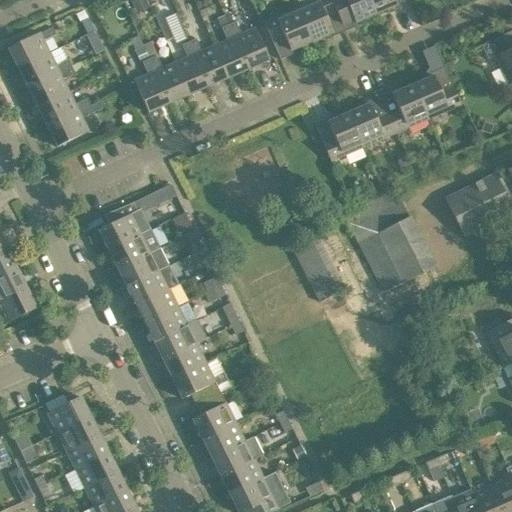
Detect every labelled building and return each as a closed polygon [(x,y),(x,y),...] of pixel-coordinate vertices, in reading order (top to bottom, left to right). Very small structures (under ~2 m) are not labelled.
[(144,0),(131,0),(137,10),(147,5),(144,0)] [(330,0),(315,0),(296,9),(311,43),(331,34),(332,38),(345,32),(330,0)] [(368,0),(330,0),(345,32),(357,27),(355,23),(375,15),(368,0)] [(407,0),(368,0),(375,15),(395,6),(397,10),(410,4),(407,0)] [(391,13),(399,32),(417,24),(409,5),(391,13)] [(296,9),(276,17),(263,23),(280,61),(293,55),(291,51),(311,43),(296,9)] [(86,20),(83,14),(82,12),(75,15),(79,24),(86,20)] [(254,29),(240,35),(231,13),(224,16),(224,17),(228,25),(247,70),(268,61),(254,29)] [(176,14),(164,19),(175,44),(187,39),(176,14)] [(224,17),(217,20),(221,28),(228,25),(224,17)] [(221,28),(226,41),(214,47),(228,79),(247,70),(228,25),(221,28)] [(51,28),(39,34),(7,49),(17,69),(49,54),(43,41),(55,35),(51,28)] [(87,35),(86,36),(95,55),(104,50),(94,31),(87,35)] [(511,38),(509,33),(511,31),(481,46),(488,60),(495,57),(509,85),(511,83),(511,38)] [(138,36),(130,40),(135,52),(143,48),(142,46),(138,36)] [(228,79),(214,47),(201,52),(195,39),(188,42),(208,87),(228,79)] [(208,87),(188,42),(181,46),(187,58),(174,64),(188,96),(208,87)] [(143,48),(135,52),(140,63),(141,63),(149,60),(143,48)] [(49,54),(17,69),(27,89),(71,67),(67,60),(55,66),(49,54)] [(188,96),(174,64),(161,69),(156,57),(149,60),(168,105),(188,96)] [(141,63),(147,75),(133,81),(147,114),(168,105),(149,60),(141,63)] [(80,63),(71,67),(27,89),(36,108),(68,93),(62,80),(83,70),(80,63)] [(432,77),(412,86),(427,120),(460,105),(443,68),(431,74),(432,77)] [(427,120),(412,86),(393,94),(391,91),(379,96),(395,134),(427,120)] [(68,93),(36,108),(46,128),(90,106),(86,99),(74,105),(68,93)] [(368,105),(348,114),(363,148),(395,134),(379,96),(366,101),(368,105)] [(90,106),(46,128),(56,148),(88,132),(81,119),(104,108),(100,101),(90,106)] [(348,114),(328,122),(327,119),(314,124),(330,162),(363,148),(348,114)] [(484,122),(481,131),(489,134),(493,126),(484,122)] [(267,145),(242,158),(247,168),(236,174),(251,204),(287,186),(267,145)] [(511,174),(498,181),(494,174),(444,199),(463,237),(511,212),(511,169),(509,171),(511,174)] [(160,190),(153,193),(159,205),(176,196),(174,190),(171,185),(160,190)] [(103,216),(108,226),(98,231),(108,251),(141,235),(131,215),(136,212),(132,203),(103,216)] [(184,214),(176,217),(181,226),(188,223),(184,214)] [(434,268),(408,217),(358,243),(384,293),(434,268)] [(150,230),(141,235),(108,251),(117,269),(150,253),(159,248),(150,230)] [(321,295),(344,283),(318,234),(295,246),(321,295)] [(194,254),(202,250),(197,241),(190,244),(194,254)] [(150,253),(117,269),(126,288),(159,271),(168,267),(159,248),(150,253)] [(206,259),(202,250),(194,254),(199,262),(206,259)] [(7,252),(0,255),(0,278),(17,270),(7,252)] [(168,267),(159,271),(126,288),(135,306),(168,289),(177,285),(168,267)] [(17,270),(0,278),(0,301),(26,289),(17,270)] [(213,290),(220,286),(215,277),(208,281),(213,290)] [(213,290),(213,292),(204,296),(208,303),(224,295),(220,286),(213,290)] [(36,309),(26,289),(0,301),(0,320),(2,325),(36,309)] [(177,308),(168,289),(135,306),(144,324),(177,308)] [(186,326),(177,308),(144,324),(153,343),(186,326)] [(238,323),(233,314),(226,317),(231,327),(238,323)] [(511,327),(509,322),(511,320),(511,319),(485,332),(502,366),(510,362),(510,363),(511,361),(511,327)] [(186,326),(153,343),(162,361),(195,344),(204,340),(195,321),(186,326)] [(243,332),(238,323),(231,327),(235,336),(243,332)] [(195,344),(162,361),(171,379),(204,363),(195,344)] [(204,363),(171,379),(181,399),(189,395),(195,406),(220,393),(204,363)] [(228,389),(220,393),(195,406),(200,416),(192,420),(202,440),(244,419),(228,389)] [(56,434),(90,418),(80,398),(46,414),(56,434)] [(279,424),(287,421),(282,411),(275,415),(279,424)] [(99,436),(90,418),(56,434),(66,452),(99,436)] [(291,430),(287,421),(279,424),(284,433),(291,430)] [(235,424),(202,440),(211,459),(244,442),(235,424)] [(99,436),(66,452),(75,471),(108,454),(99,436)] [(481,439),(472,443),(475,451),(485,447),(481,439)] [(0,466),(9,462),(0,440),(0,466)] [(244,442),(211,459),(220,477),(253,460),(244,442)] [(475,451),(472,443),(462,447),(466,455),(475,451)] [(30,447),(20,452),(25,463),(36,457),(30,447)] [(305,457),(300,448),(293,451),(297,461),(305,457)] [(108,454),(75,471),(84,489),(117,472),(108,454)] [(434,459),(438,467),(448,463),(444,455),(434,459)] [(438,467),(434,459),(425,463),(428,471),(438,467)] [(262,479),(253,460),(220,477),(229,495),(262,479)] [(407,471),(397,475),(401,484),(410,479),(407,471)] [(117,472),(84,489),(93,507),(126,491),(117,472)] [(274,473),(262,479),(229,495),(237,511),(245,511),(247,511),(272,511),(289,503),(274,473)] [(401,484),(397,475),(387,479),(391,488),(401,484)] [(38,489),(45,485),(41,476),(33,480),(38,489)] [(511,511),(511,484),(510,478),(491,487),(501,511),(511,511)] [(322,491),(317,482),(310,486),(314,495),(322,491)] [(50,494),(45,485),(38,489),(42,498),(50,494)] [(27,486),(17,491),(22,502),(32,498),(33,498),(27,486)] [(369,487),(360,492),(363,500),(373,496),(369,487)] [(501,511),(491,487),(472,495),(479,511),(501,511)] [(470,490),(451,498),(457,511),(479,511),(472,495),(470,490)] [(126,491),(93,507),(95,511),(129,511),(135,509),(126,491)] [(363,500),(360,492),(350,496),(354,504),(363,500)] [(451,496),(432,504),(435,511),(457,511),(451,498),(451,496)]
